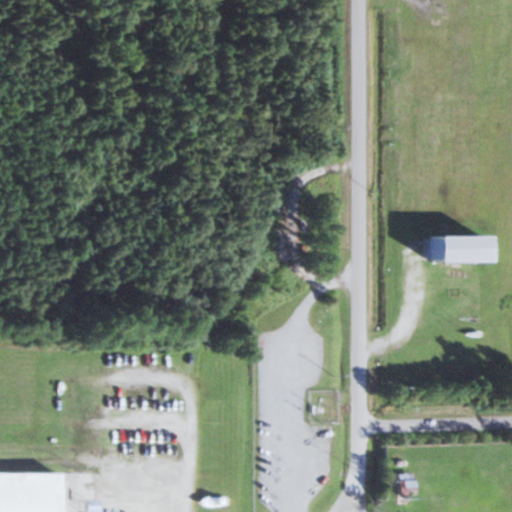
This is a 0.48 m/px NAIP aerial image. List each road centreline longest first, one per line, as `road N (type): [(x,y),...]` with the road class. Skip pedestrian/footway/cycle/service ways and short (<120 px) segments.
road 1 (residential): [(358,422),(356,0)]
road 2 (residential): [(511,420),(358,422)]
